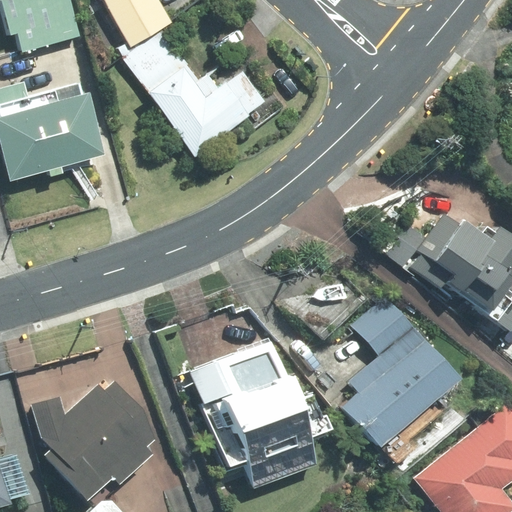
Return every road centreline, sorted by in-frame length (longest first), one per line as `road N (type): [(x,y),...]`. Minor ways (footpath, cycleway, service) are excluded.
road 1 (tertiary): [(413,61),(319,161),(205,240),(0,306)]
road 2 (unknown): [(100,310),(175,511)]
